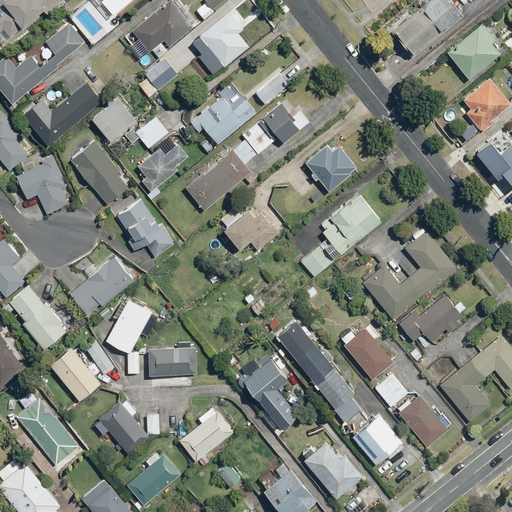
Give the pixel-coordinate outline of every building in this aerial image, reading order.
[(3,0),(4,0),(8,6),(0,13),(0,30),(4,28),(10,36),(41,11),(44,15),(62,0),(3,0)] [(95,0),(111,17),(130,0),(95,0)] [(173,0),(166,0),(132,28),(150,50),(164,38),(170,45),(194,25),(173,0)] [(464,15),(452,0),(428,0),(392,30),(413,56),(464,15)] [(229,10),(199,33),(225,65),(250,45),(239,32),(244,28),(229,10)] [(483,21),(447,50),(470,78),(501,52),(493,41),(497,38),(483,21)] [(0,86),(13,103),(85,41),(69,22),(17,66),(7,54),(0,58),(0,86)] [(165,57),(145,72),(150,79),(141,86),(149,97),(178,74),(165,57)] [(280,72),(256,91),(265,102),(289,83),(280,72)] [(490,76),(463,98),(471,107),(466,111),(483,131),(493,122),(491,119),(511,103),(490,76)] [(48,144),(103,99),(88,80),(52,110),(42,97),(23,113),(48,144)] [(244,120),(223,94),(191,119),(199,129),(204,125),(218,142),(244,120)] [(118,95),(91,116),(111,140),(137,119),(118,95)] [(205,209),(252,170),(245,163),(279,135),(284,141),(309,120),(300,109),(293,114),(281,99),(262,115),(263,116),(242,133),(246,138),(234,147),(233,146),(185,185),(205,209)] [(0,156),(10,169),(29,154),(18,140),(23,137),(2,110),(0,111),(0,156)] [(156,115),(136,131),(149,147),(169,131),(156,115)] [(136,131),(133,128),(125,134),(133,143),(140,137),(140,136),(136,131)] [(94,186),(108,203),(129,186),(118,173),(121,171),(95,139),(71,158),(76,164),(76,165),(93,187),(94,186)] [(160,146),(138,164),(147,174),(142,178),(144,181),(143,181),(146,185),(147,184),(152,190),(179,168),(176,165),(189,155),(179,142),(166,152),(160,146)] [(328,143),(306,160),(330,190),(351,172),(350,171),(357,166),(339,144),(333,149),(328,143)] [(490,143),(478,154),(499,180),(504,176),(511,185),(511,145),(500,155),(490,143)] [(44,162),(17,175),(28,198),(38,193),(47,213),(70,203),(62,187),(67,185),(53,154),(42,159),(44,162)] [(347,202),(330,215),(331,216),(322,223),(325,227),(323,229),(328,236),(320,242),(301,259),(314,276),(334,259),(333,258),(340,251),(341,252),(382,220),(361,194),(349,204),(347,202)] [(142,198),(118,213),(133,237),(129,239),(135,249),(146,242),(155,256),(175,243),(162,223),(159,225),(142,198)] [(227,224),(224,227),(240,246),(249,239),(258,249),(280,231),(261,209),(258,211),(252,211),(249,207),(242,212),(236,205),(221,217),(227,224)] [(393,318),(457,266),(426,229),(405,246),(421,266),(400,283),(384,263),(362,280),(393,318)] [(20,256),(4,236),(0,239),(0,288),(6,296),(26,280),(12,263),(20,256)] [(90,276),(70,292),(88,313),(101,303),(102,305),(134,279),(115,255),(98,269),(93,262),(85,269),(90,276)] [(29,284),(10,300),(26,319),(23,322),(44,348),(67,330),(61,323),(62,322),(46,301),(44,302),(29,284)] [(353,285),(344,292),(352,301),(360,294),(353,285)] [(463,314),(445,293),(420,314),(415,309),(399,322),(414,340),(425,331),(432,339),(446,327),(448,330),(457,323),(455,320),(463,314)] [(139,350),(131,350),(153,310),(129,297),(106,338),(128,350),(128,372),(140,371),(139,350)] [(267,307),(260,299),(251,306),(258,314),(267,307)] [(296,319),(277,334),(312,379),(311,380),(318,388),(319,387),(335,407),(334,408),(345,421),(361,408),(351,395),(355,392),(296,319)] [(0,385),(0,386),(25,366),(6,343),(8,342),(0,332),(0,330),(4,328),(0,323),(0,385)] [(366,325),(344,343),(373,378),(394,360),(366,325)] [(511,345),(501,333),(440,383),(470,420),(492,403),(476,384),(495,368),(511,387),(511,386),(511,345)] [(96,338),(85,346),(104,373),(115,365),(96,338)] [(72,345),(50,363),(80,399),(101,381),(72,345)] [(196,345),(149,346),(149,374),(197,372),(196,345)] [(243,373),(239,375),(239,381),(242,385),(247,386),(281,427),(299,413),(280,390),(285,386),(282,383),(289,378),(271,357),(249,374),(248,373),(243,373)] [(392,372),(375,386),(391,406),(408,392),(392,372)] [(420,393),(399,410),(428,445),(449,428),(420,393)] [(80,445),(40,396),(16,416),(56,464),(80,445)] [(120,399),(99,416),(129,453),(150,436),(132,413),(136,409),(127,399),(123,402),(120,399)] [(202,421),(179,438),(196,460),(234,431),(218,409),(216,410),(212,406),(198,416),(202,421)] [(379,412),(352,434),(377,463),(388,454),(390,457),(404,445),(402,442),(403,441),(379,412)] [(326,440),(304,458),(337,497),(364,475),(345,453),(340,457),(326,440)] [(150,463),(127,482),(144,503),(181,473),(164,452),(160,455),(156,450),(146,459),(150,463)] [(26,461),(0,481),(0,486),(20,511),(59,511),(56,509),(61,505),(26,461)] [(228,461),(217,469),(230,485),(240,477),(228,461)] [(290,466),(264,488),(283,511),(292,511),(296,509),(297,511),(300,511),(317,498),(290,466)] [(134,511),(111,484),(87,504),(94,511),(134,511)] [(206,511),(189,491),(164,511),(206,511)]
